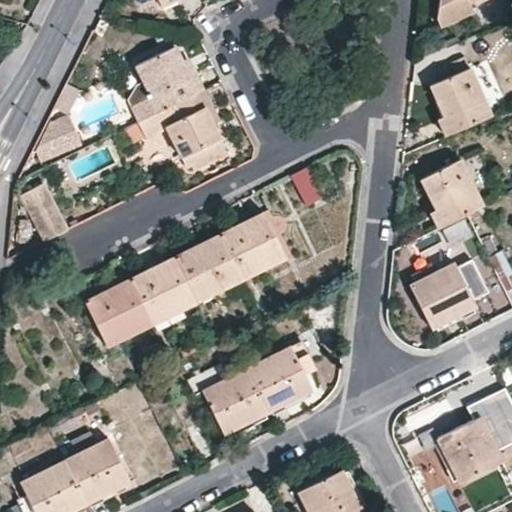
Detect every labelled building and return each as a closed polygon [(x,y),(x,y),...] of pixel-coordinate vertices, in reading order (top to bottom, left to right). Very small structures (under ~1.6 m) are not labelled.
[(440,0),(439,16),(443,26),(474,12),(470,4),(478,0),(440,0)] [(175,46),(136,65),(151,95),(130,105),(138,121),(203,89),(197,75),(191,77),(175,46)] [(446,134),(491,114),(469,67),(430,85),(444,115),(439,118),(446,134)] [(132,143),(165,127),(184,167),(190,165),(193,171),(226,155),(219,139),(220,137),(205,106),(210,103),(203,89),(138,121),(124,127),(132,143)] [(52,155),(82,143),(69,113),(39,125),(52,155)] [(459,158),(422,177),(436,208),(432,210),(439,226),(467,213),(483,205),(459,158)] [(292,172),(307,204),(324,196),(309,164),(292,172)] [(46,238),(69,227),(45,180),(22,192),(46,238)] [(263,211),(220,234),(242,278),(286,256),(263,211)] [(220,234),(175,256),(197,300),(242,278),(220,234)] [(197,300),(175,256),(131,279),(152,323),(197,300)] [(476,304),(455,262),(411,285),(432,327),(476,304)] [(131,279),(85,301),(107,345),(152,323),(131,279)] [(300,342),(292,345),(301,364),(309,359),(300,342)] [(301,364),(292,345),(247,368),(269,410),(313,389),(301,364)] [(203,390),(224,432),(269,410),(247,368),(203,390)] [(495,408),(481,415),(496,445),(511,438),(509,434),(495,408)] [(509,471),(496,445),(481,415),(439,437),(461,481),(486,469),(491,480),(509,471)] [(65,459),(86,500),(129,479),(123,465),(108,438),(65,459)] [(36,511),(63,511),(86,500),(65,459),(21,481),(36,511)] [(309,511),(362,511),(341,469),(299,491),(309,511)] [(36,511),(21,481),(13,485),(26,511),(36,511)]
